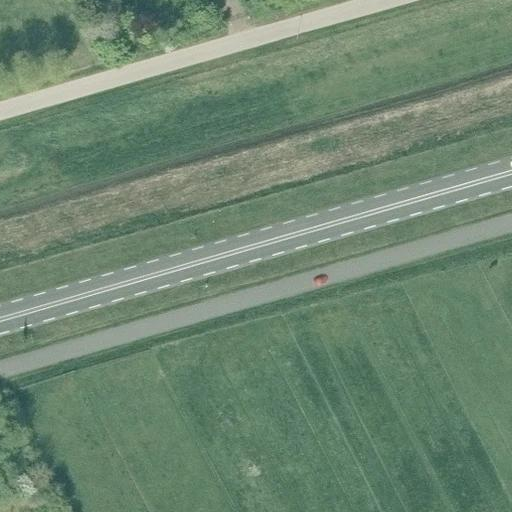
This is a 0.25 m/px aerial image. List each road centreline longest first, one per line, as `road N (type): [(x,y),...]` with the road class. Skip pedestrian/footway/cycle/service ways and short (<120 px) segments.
road 1 (primary): [(0,322),(511,173)]
road 2 (unclassified): [(0,370),(511,223)]
road 3 (unclassified): [(0,113),(394,0)]
